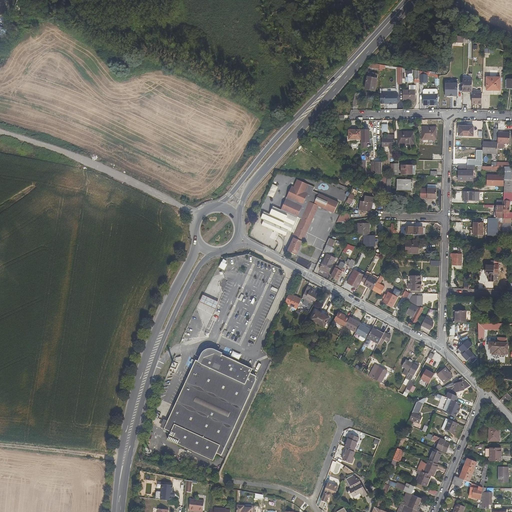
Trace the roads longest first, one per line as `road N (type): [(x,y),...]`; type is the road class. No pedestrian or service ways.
road 1 (secondary): [(197,238),(131,402),(117,508)]
road 2 (secondary): [(117,508),(154,363),(198,266),(215,251)]
road 3 (secondary): [(392,20),(217,207)]
road 4 (secondary): [(238,221),(258,176),(392,20)]
road 5 (track): [(0,131),(199,217)]
road 6 (residential): [(249,243),(438,349)]
road 7 (residential): [(484,393),(436,511)]
road 8 (track): [(120,457),(0,445)]
